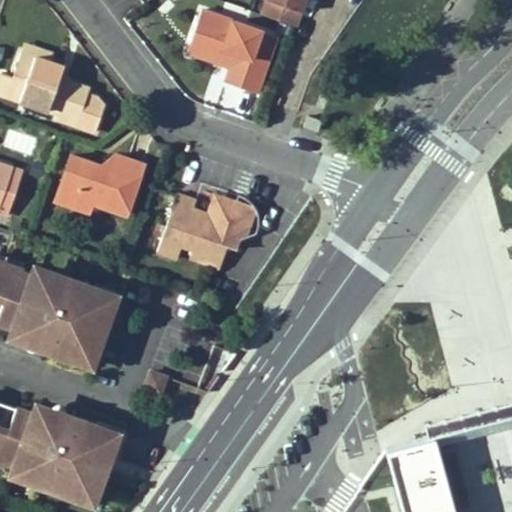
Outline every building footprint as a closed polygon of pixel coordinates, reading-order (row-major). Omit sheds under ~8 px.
[(267,0),(262,15),(295,26),(304,0),(267,0)] [(189,44),(220,55),(223,47),(235,52),(229,66),(224,81),(256,93),(276,35),(201,9),(189,44)] [(223,47),(220,55),(189,44),(186,51),(229,66),(235,52),(223,47)] [(58,76),(60,71),(42,65),(44,59),(22,50),(13,76),(1,72),(0,73),(0,91),(57,112),(55,117),(93,130),(101,106),(97,96),(87,92),(89,87),(65,79),(58,76)] [(62,65),(44,59),(42,65),(60,71),(62,65)] [(319,130),(323,119),(308,115),(304,125),(319,130)] [(106,165),(72,154),(59,191),(94,203),(126,214),(144,162),(131,157),(118,153),(108,159),(106,165)] [(0,211),(9,215),(25,170),(0,161),(0,211)] [(90,213),(94,203),(59,191),(55,201),(90,213)] [(174,202),(169,218),(186,224),(192,207),(194,200),(177,194),(174,202)] [(218,248),(225,251),(227,247),(238,250),(241,238),(247,232),(250,224),(245,212),(239,210),(235,201),(220,197),(213,200),(208,213),(192,207),(186,224),(169,218),(157,252),(177,259),(182,246),(192,250),(190,257),(213,265),(218,248)] [(250,224),(256,208),(235,201),(239,210),(245,212),(250,224)] [(225,251),(218,248),(213,265),(219,267),(225,251)] [(0,256),(0,267),(19,273),(23,263),(0,256)] [(0,267),(0,292),(7,295),(0,316),(0,323),(31,333),(28,344),(80,360),(84,350),(97,355),(114,304),(98,299),(102,289),(62,276),(59,286),(43,281),(19,273),(0,267)] [(46,271),(43,281),(59,286),(62,276),(46,271)] [(102,289),(98,299),(114,304),(117,294),(102,289)] [(84,350),(80,360),(94,364),(97,355),(84,350)] [(168,378),(150,372),(145,389),(163,395),(168,378)] [(432,439),(433,446),(437,445),(439,435),(511,416),(511,402),(424,426),(427,440),(432,439)] [(0,436),(0,459),(7,462),(32,470),(48,476),(44,487),(83,499),(86,489),(101,494),(118,443),(102,437),(105,427),(55,410),(51,423),(18,412),(8,439),(0,436)] [(121,433),(105,427),(102,437),(118,443),(121,433)] [(451,511),(433,446),(432,439),(427,440),(387,452),(403,511),(451,511)] [(48,476),(32,470),(28,482),(44,487),(48,476)] [(101,494),(86,489),(83,499),(97,505),(101,494)]
